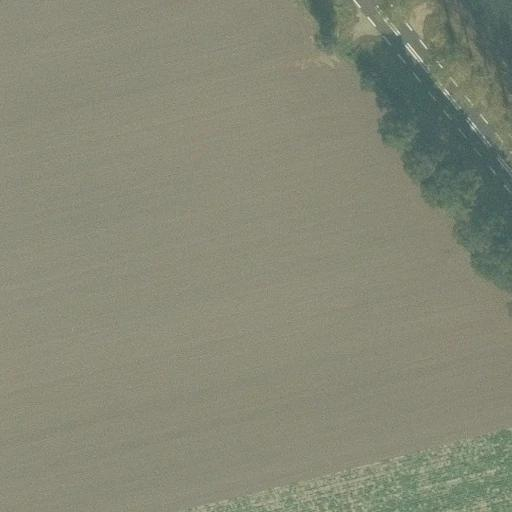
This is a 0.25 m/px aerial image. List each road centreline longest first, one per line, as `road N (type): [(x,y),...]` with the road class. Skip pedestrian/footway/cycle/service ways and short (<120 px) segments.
road 1 (track): [(0,136),(313,46)]
road 2 (primary): [(511,175),(369,0)]
